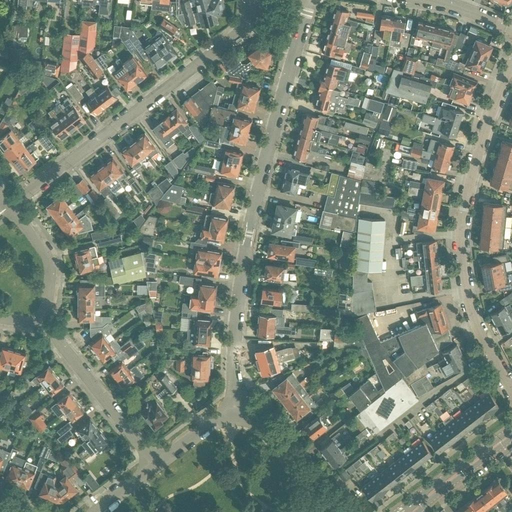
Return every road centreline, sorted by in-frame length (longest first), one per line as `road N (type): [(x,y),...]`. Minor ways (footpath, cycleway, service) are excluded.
road 1 (residential): [(239,403),(234,355),(247,237),(310,0)]
road 2 (residential): [(511,395),(471,315),(460,231),(511,58)]
road 3 (residential): [(9,206),(237,34),(249,0)]
road 4 (residential): [(155,465),(43,322)]
road 5 (residential): [(331,511),(239,403)]
road 6 (tertiary): [(511,434),(397,511)]
road 7 (residential): [(43,322),(45,253),(9,206)]
